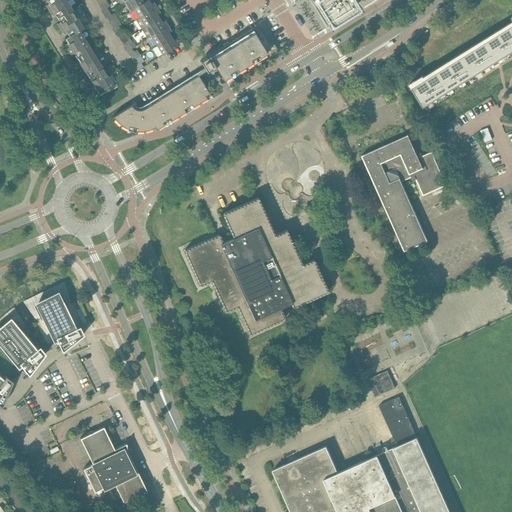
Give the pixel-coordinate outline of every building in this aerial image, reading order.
[(41,0),(42,1),(44,0),(45,0),(48,4),(45,5),(49,10),(65,0),(41,0)] [(54,14),(57,18),(74,7),(69,0),(65,0),(49,10),(52,15),(54,14)] [(144,2),(143,2),(142,0),(127,0),(124,2),(130,12),(134,9),(144,2)] [(156,7),(153,3),(153,2),(150,4),(147,0),(146,0),(143,2),(144,2),(134,9),(139,18),(156,7)] [(355,8),(356,3),(356,2),(354,0),(313,0),(314,2),(326,21),(326,20),(327,22),(332,23),(333,22),(354,10),(354,9),(355,8)] [(80,16),(74,7),(57,18),(59,22),(57,24),(60,29),(80,16)] [(145,27),(159,18),(157,14),(159,12),(156,7),(139,18),(136,20),(142,29),(145,27)] [(80,16),(60,29),(63,34),(66,32),(68,36),(82,28),(86,26),(80,16)] [(168,25),(165,21),(164,20),(162,22),(159,18),(145,27),(151,36),(168,25)] [(151,36),(156,45),(171,36),(168,32),(171,30),(168,25),(151,36)] [(259,25),(200,61),(206,70),(207,72),(209,70),(210,73),(216,70),(223,81),(248,65),(269,52),(271,45),(266,37),(259,25)] [(511,27),(511,26),(412,87),(423,106),(511,50),(511,27)] [(87,37),(82,28),(68,36),(64,38),(67,43),(64,44),(68,49),(87,37)] [(179,44),(176,39),(173,40),(171,36),(156,45),(162,54),(179,44)] [(93,46),(87,37),(68,49),(71,55),(73,53),(76,57),(93,46)] [(99,56),(93,46),(76,57),(79,61),(76,63),(79,68),(99,56)] [(85,71),(87,75),(105,65),(99,56),(79,68),(82,73),(85,71)] [(110,74),(105,65),(87,75),(90,79),(87,81),(90,86),(110,74)] [(110,74),(90,86),(94,91),(96,90),(99,94),(116,83),(110,74)] [(143,109),(150,119),(168,108),(186,97),(204,85),(198,75),(144,108),(143,109)] [(210,95),(204,85),(186,97),(192,107),(208,97),(208,96),(210,95)] [(186,97),(168,108),(174,118),(192,107),(186,97)] [(131,105),(113,116),(115,120),(120,125),(126,128),(128,129),(132,130),(137,110),(134,108),(131,105)] [(150,119),(155,127),(156,129),(174,118),(168,108),(150,119)] [(137,110),(132,130),(136,131),(143,131),(145,130),(151,128),(155,127),(150,119),(143,109),(141,110),(137,110)] [(480,131),(485,143),(492,140),(487,128),(480,131)] [(413,182),(416,181),(423,196),(447,185),(432,152),(421,156),(421,155),(423,154),(422,152),(420,151),(416,153),(408,134),(361,155),(404,251),(428,241),(402,182),(411,177),(413,182)] [(227,313),(237,309),(249,335),(286,318),(280,306),(291,302),(293,306),(326,291),(328,290),(313,258),(302,264),(286,229),(275,234),(258,197),(222,213),(233,237),(223,242),(220,236),(216,237),(185,251),(202,287),(213,282),(227,313)] [(381,289),(395,285),(386,255),(372,260),(381,289)] [(79,326),(76,327),(60,295),(36,307),(53,342),(57,341),(62,351),(83,334),(79,326)] [(383,295),(348,304),(352,321),(388,312),(383,295)] [(29,375),(45,353),(41,348),(39,346),(36,349),(28,338),(22,331),(19,327),(13,321),(0,332),(0,346),(1,348),(6,354),(18,368),(21,366),(22,367),(29,375)] [(85,395),(94,391),(76,354),(67,358),(85,395)] [(371,377),(367,379),(375,397),(379,395),(395,388),(387,370),(371,377)] [(0,404),(2,406),(13,381),(7,377),(5,376),(3,379),(0,376),(0,404)] [(450,511),(417,437),(414,430),(399,396),(379,405),(394,439),(397,446),(338,472),(326,446),(272,470),(291,511),(450,511)] [(147,491),(129,455),(128,451),(127,447),(126,443),(125,443),(125,444),(114,449),(103,427),(80,438),(92,464),(83,469),(94,492),(114,482),(123,502),(146,491),(146,492),(147,491)] [(511,459),(481,474),(493,501),(511,492),(511,459)]
